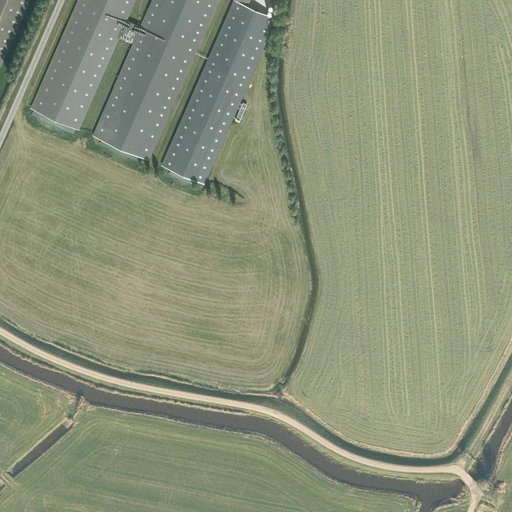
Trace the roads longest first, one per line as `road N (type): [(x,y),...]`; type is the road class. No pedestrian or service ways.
road 1 (unclassified): [(470,511),(472,487),(456,470),(367,461),(267,410),(107,378),(0,330)]
road 2 (unclassified): [(0,140),(62,0)]
